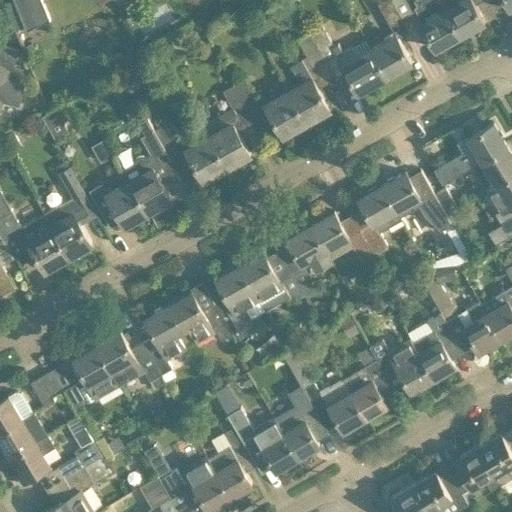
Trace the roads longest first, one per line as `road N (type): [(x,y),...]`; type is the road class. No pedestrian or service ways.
road 1 (residential): [(0,343),(510,57)]
road 2 (residential): [(343,483),(511,381)]
